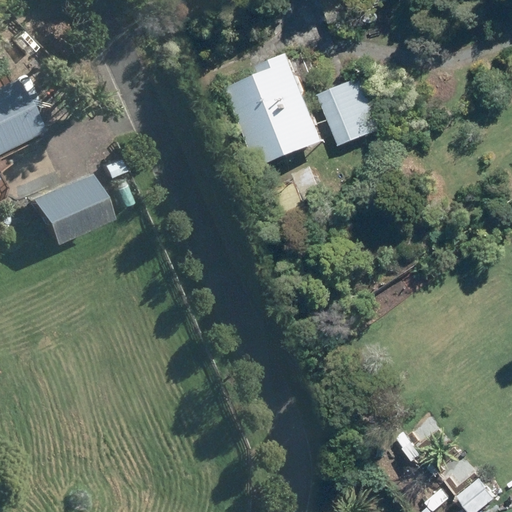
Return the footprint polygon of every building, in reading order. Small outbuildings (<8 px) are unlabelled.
[(329,0),(339,22),(369,10),(365,0),(329,0)] [(298,49),(232,79),(270,163),(336,133),(298,49)] [(16,74),(0,82),(0,145),(41,124),(16,74)] [(328,92),(349,143),(392,125),(370,74),(328,92)] [(305,178),(282,189),(302,230),(324,219),(316,202),(334,193),(320,164),(303,173),(305,178)] [(93,170),(34,195),(53,239),(112,213),(93,170)] [(288,210),(284,202),(276,206),(280,214),(288,210)] [(490,475),(469,492),(485,511),(506,495),(490,475)]
